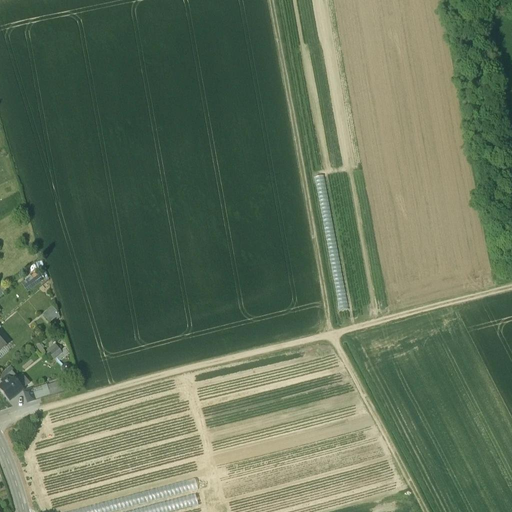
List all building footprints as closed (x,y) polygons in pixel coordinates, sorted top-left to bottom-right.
[(31,278),(24,283),(28,288),(35,283),(31,278)] [(55,320),(55,322),(59,319),(52,308),(42,316),(49,323),(53,320),(55,322),(55,320)] [(55,345),(46,352),(54,361),(62,354),(55,345)] [(14,382),(9,376),(3,381),(5,383),(0,387),(11,400),(23,390),(16,381),(14,382)] [(61,383),(47,387),(49,396),(64,392),(61,383)] [(31,391),(35,402),(49,396),(46,386),(31,391)] [(22,393),(26,405),(35,402),(31,390),(22,393)]
